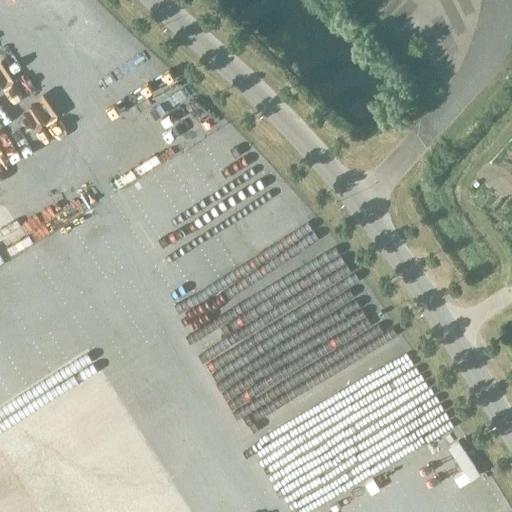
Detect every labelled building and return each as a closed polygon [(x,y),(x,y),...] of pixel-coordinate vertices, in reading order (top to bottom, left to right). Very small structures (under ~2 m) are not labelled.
[(225,252),(207,264),(214,275),(232,263),(225,252)] [(46,343),(59,365),(85,349),(72,327),(46,343)] [(277,390),(293,380),(286,370),(270,380),(277,390)] [(120,399),(105,407),(109,413),(103,417),(111,431),(131,419),(120,399)] [(286,418),(293,430),(318,417),(311,405),(286,418)] [(110,436),(120,454),(142,442),(132,424),(110,436)] [(129,497),(129,480),(73,479),(73,496),(129,497)]
